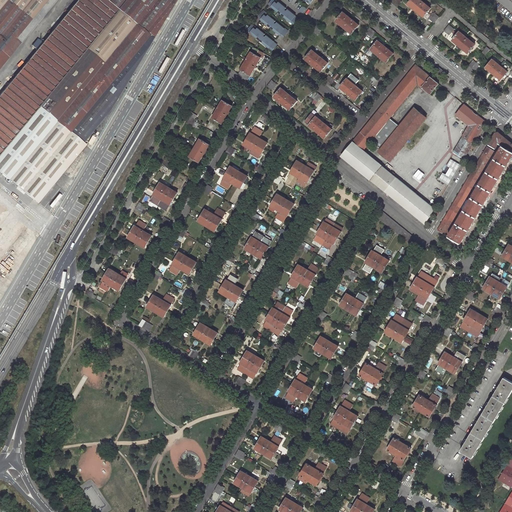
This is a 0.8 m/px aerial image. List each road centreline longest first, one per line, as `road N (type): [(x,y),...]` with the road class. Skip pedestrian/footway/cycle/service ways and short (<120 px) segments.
road 1 (residential): [(253,94),(117,320),(166,349)]
road 2 (residential): [(166,349),(296,129)]
road 3 (tertiary): [(192,44),(67,260)]
road 4 (residential): [(337,162),(213,377)]
road 5 (residential): [(259,404),(380,198)]
road 6 (residential): [(426,235),(308,432)]
road 7 (residential): [(355,461),(469,270)]
road 8 (residential): [(511,307),(403,490)]
road 9 (tertiary): [(11,449),(67,260)]
road 10 (unclassified): [(426,235),(503,112)]
road 11 (tertiary): [(67,260),(0,369)]
road 12 (residential): [(259,404),(194,511)]
